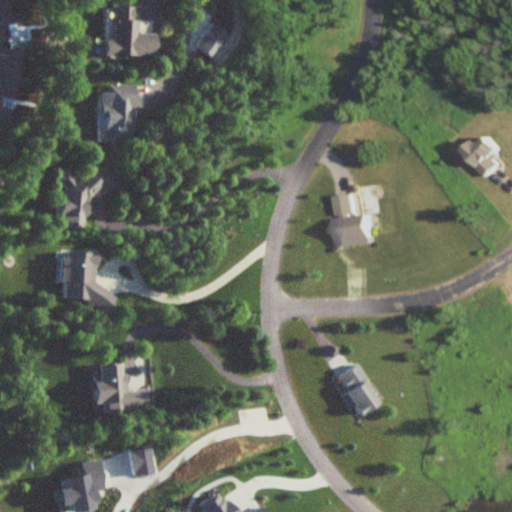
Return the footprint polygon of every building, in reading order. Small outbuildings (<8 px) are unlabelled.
[(154,58),(155,34),(135,34),(135,20),(130,20),(130,7),(102,7),(100,57),(154,58)] [(94,143),(132,143),(133,87),(94,87),(94,143)] [(474,139),(461,152),(486,177),(499,164),(492,157),(499,151),(484,136),(478,143),(474,139)] [(95,174),(78,175),(78,184),(66,184),(65,178),(52,178),(52,228),(82,228),(81,197),(95,196),(95,174)] [(331,197),(337,247),(369,244),(366,215),(356,217),(353,195),(331,197)] [(96,367),(97,381),(89,382),(90,405),(101,404),(102,415),(148,412),(146,391),(126,393),(124,364),(96,367)] [(354,415),(375,402),(353,366),(332,379),(354,415)]
